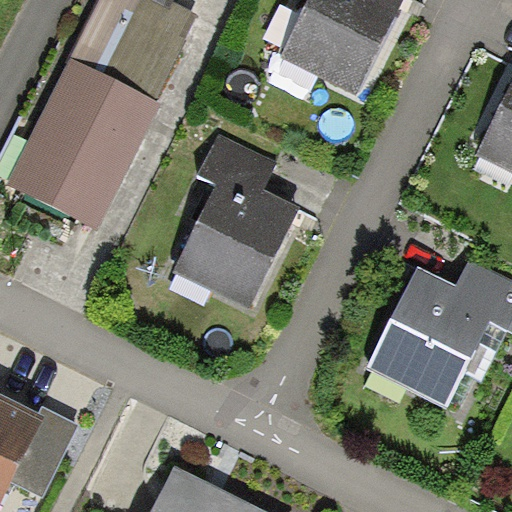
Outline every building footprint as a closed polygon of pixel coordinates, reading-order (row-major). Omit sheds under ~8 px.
[(98,0),(6,185),(98,231),(121,185),(160,106),(153,102),(198,13),(174,1),(174,0),(98,0)] [(311,0),(283,58),(359,96),(406,0),(311,0)] [(511,90),(479,156),(511,171),(511,90)] [(198,183),(217,193),(176,271),(249,308),(300,211),(264,193),(278,164),(222,136),(198,183)] [(457,288),(416,269),(369,368),(450,406),(489,326),(511,337),(511,280),(470,261),(457,288)] [(39,419),(0,399),(0,510),(14,483),(44,498),(80,426),(44,408),(39,419)] [(260,511),(178,469),(155,511),(260,511)]
